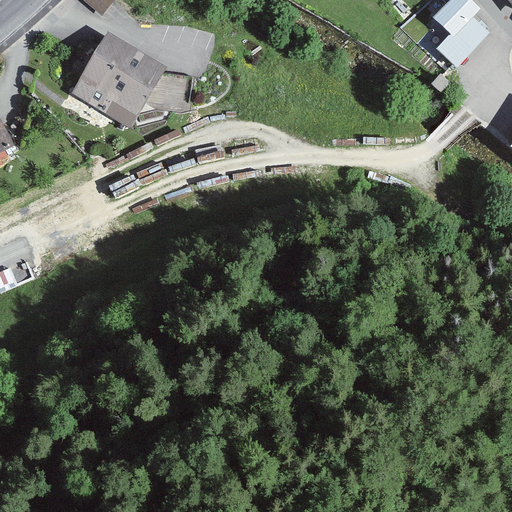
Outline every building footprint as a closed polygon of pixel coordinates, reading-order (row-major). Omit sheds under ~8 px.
[(115,0),(82,0),(103,16),(115,0)] [(473,17),(482,8),(471,0),(450,0),(433,18),(451,34),(454,37),(473,17)] [(490,33),(473,17),(454,37),(451,34),(437,49),(456,69),(490,33)] [(168,67),(108,33),(73,94),(130,130),(168,67)] [(0,155),(16,147),(0,116),(0,155)]
